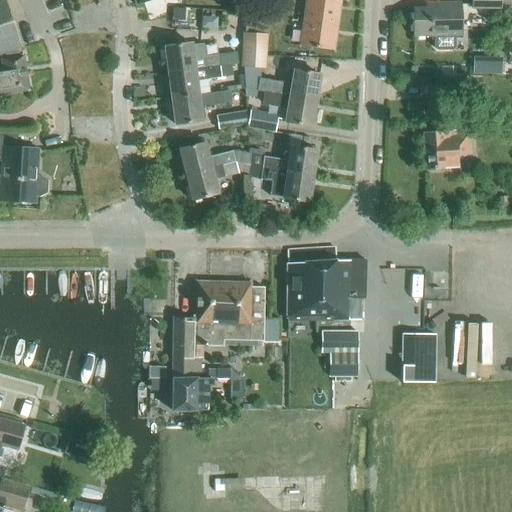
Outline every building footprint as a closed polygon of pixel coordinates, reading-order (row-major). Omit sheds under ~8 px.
[(0,0),(0,52),(20,46),(4,0),(0,0)] [(339,0),(306,0),(304,16),(337,20),(339,0)] [(500,9),(499,0),(471,0),(471,9),(500,9)] [(454,47),(454,35),(460,35),(460,3),(426,3),(426,8),(413,9),(413,36),(433,36),(434,48),(437,51),(451,51),(454,47)] [(172,20),(184,21),(185,9),(172,9),(172,20)] [(300,46),(332,51),(337,20),(304,16),(300,46)] [(242,56),(265,57),(266,36),(243,34),(242,56)] [(190,43),(165,46),(168,73),(219,66),(218,55),(206,56),(205,46),(202,44),(191,45),(190,43)] [(236,52),(218,55),(219,66),(231,64),(238,64),(236,52)] [(0,94),(28,91),(22,55),(0,58),(0,59),(1,67),(0,66),(0,94)] [(264,67),(265,57),(242,56),(241,66),(264,67)] [(502,58),(482,58),(482,74),(501,75),(502,58)] [(231,64),(219,66),(221,79),(233,77),(231,64)] [(219,66),(168,73),(171,98),(197,95),(209,94),(208,80),(221,79),(219,66)] [(265,92),(315,100),(319,74),(293,70),(291,85),(266,81),(258,79),(256,91),(265,92)] [(457,99),(484,99),(483,83),(456,84),(457,99)] [(230,91),(222,92),(224,105),(232,104),(230,91)] [(197,95),(171,98),(175,125),(201,121),(199,108),(224,105),(222,92),(209,94),(197,95)] [(310,127),(315,100),(265,92),(263,104),(287,108),(285,122),(310,127)] [(271,132),(274,114),(250,110),(247,129),(271,132)] [(219,130),(246,125),(244,112),(217,117),(219,130)] [(455,135),(454,130),(422,132),(424,170),(458,168),(457,156),(470,155),(468,134),(455,135)] [(39,197),(46,193),(47,181),(40,176),(36,176),(38,150),(16,148),(16,134),(0,133),(0,161),(1,161),(0,174),(0,200),(34,203),(35,197),(39,197)] [(235,162),(232,151),(207,157),(204,142),(179,149),(185,174),(235,162)] [(235,152),(245,153),(246,143),(236,142),(235,152)] [(261,169),(312,176),(315,150),(290,146),(288,161),(263,157),(261,169)] [(245,153),(235,152),(232,151),(235,162),(185,174),(192,200),(217,194),(213,179),(237,173),(248,176),(248,154),(245,153)] [(261,169),(263,157),(248,154),(248,176),(271,182),(269,196),(282,198),(282,199),(308,202),(312,176),(261,169)] [(498,205),(507,205),(507,196),(497,196),(498,205)] [(275,224),(275,206),(262,205),(261,224),(275,224)] [(335,261),(334,249),(287,251),(287,264),(286,264),(286,320),(321,321),(360,321),(360,300),(364,300),(365,261),(335,261)] [(400,299),(425,300),(426,269),(387,268),(387,285),(400,285),(400,299)] [(199,379),(200,370),(200,359),(192,358),(192,345),(221,345),(221,336),(248,337),(248,341),(263,341),(263,287),(250,287),(250,283),(196,282),(195,319),(172,319),(171,379),(199,379)] [(278,342),(278,326),(268,326),(268,342),(278,342)] [(321,332),(321,353),(331,353),(331,368),(331,377),(334,377),(351,377),(357,377),(357,368),(357,354),(357,332),(321,332)] [(436,382),(436,334),(402,333),(402,382),(436,382)] [(199,379),(171,379),(171,380),(172,380),(171,411),(207,411),(208,387),(214,387),(214,370),(200,370),(199,379)] [(231,381),(230,399),(242,399),(242,382),(231,381)] [(0,464),(5,466),(6,467),(11,449),(16,450),(23,427),(0,419),(0,464)] [(98,447),(72,438),(69,450),(95,458),(98,447)] [(21,510),(28,487),(1,480),(0,482),(0,511),(3,505),(21,510)] [(30,493),(59,501),(61,494),(32,485),(30,493)]
